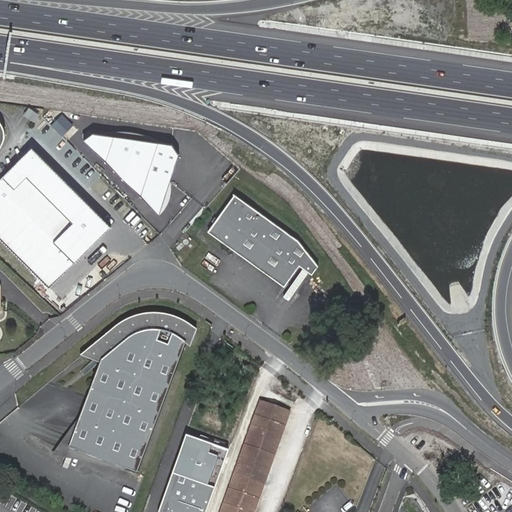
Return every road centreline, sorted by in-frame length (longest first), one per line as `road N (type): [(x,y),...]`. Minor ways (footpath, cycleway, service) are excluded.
road 1 (motorway): [(0,60),(153,92),(262,143),(306,178),(511,423)]
road 2 (motorway): [(0,47),(511,119)]
road 3 (motorway): [(511,85),(0,14)]
road 4 (residential): [(351,408),(195,290),(155,271)]
road 5 (motorway): [(278,0),(196,8),(79,0)]
road 6 (residential): [(0,382),(118,287),(155,271)]
road 7 (residential): [(351,408),(435,406),(511,461)]
